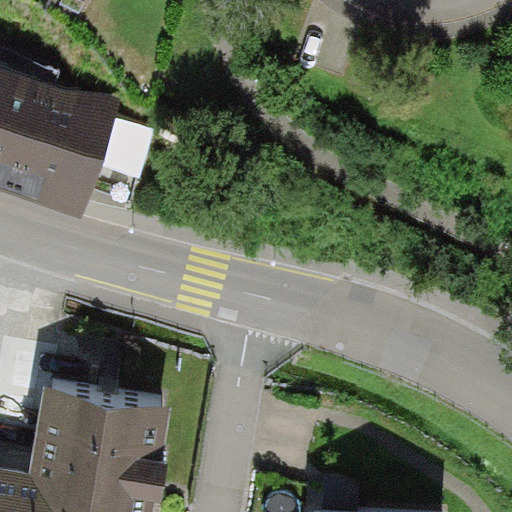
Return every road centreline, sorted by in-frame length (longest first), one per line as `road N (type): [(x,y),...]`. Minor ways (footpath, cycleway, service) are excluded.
road 1 (tertiary): [(249,291),(484,373),(511,395)]
road 2 (tertiary): [(0,212),(249,291)]
road 3 (residential): [(249,291),(212,511)]
